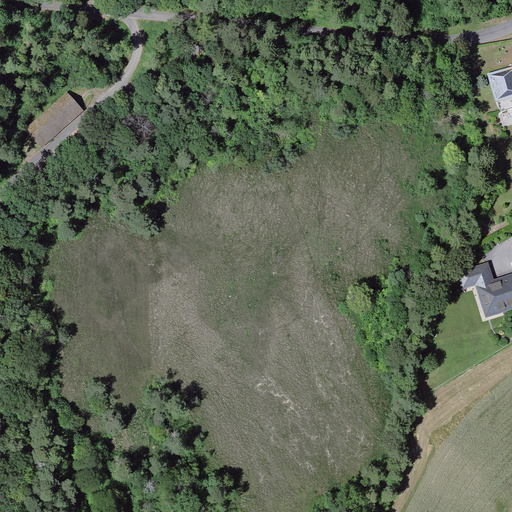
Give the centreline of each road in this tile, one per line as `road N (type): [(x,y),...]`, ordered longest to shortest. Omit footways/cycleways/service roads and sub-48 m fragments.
road 1 (unclassified): [(237,23),(425,41),(511,26)]
road 2 (unclassified): [(237,23),(98,104)]
road 3 (unclassified): [(98,104),(0,195)]
road 4 (unclassified): [(0,4),(126,12)]
